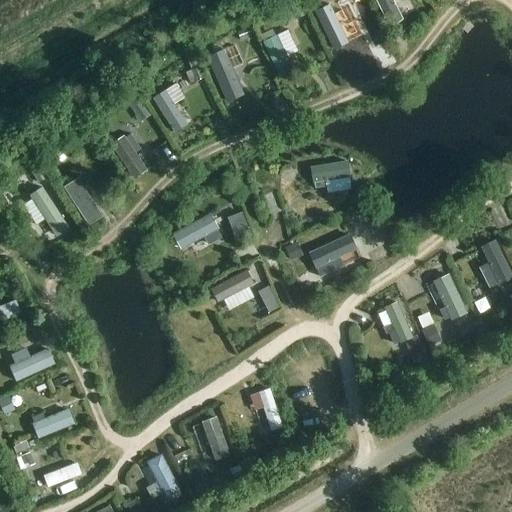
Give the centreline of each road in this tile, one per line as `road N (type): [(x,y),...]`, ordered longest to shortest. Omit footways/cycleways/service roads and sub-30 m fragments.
road 1 (track): [(337,339),(306,327),(134,444),(106,431),(51,309),(51,280),(185,162),(393,76),(471,0)]
road 2 (unclassified): [(293,511),(511,381)]
road 3 (track): [(511,186),(339,316)]
road 4 (track): [(339,316),(337,339),(374,463)]
